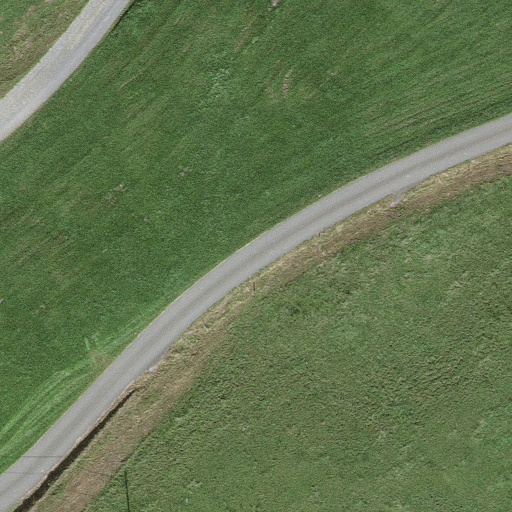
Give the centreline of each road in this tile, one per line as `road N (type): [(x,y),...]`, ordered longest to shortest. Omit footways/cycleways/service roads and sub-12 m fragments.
road 1 (track): [(511,127),(394,176),(261,250),(200,295),(0,490)]
road 2 (track): [(0,122),(107,0)]
